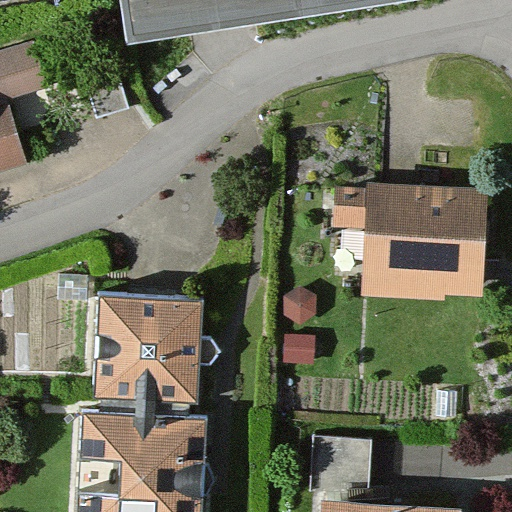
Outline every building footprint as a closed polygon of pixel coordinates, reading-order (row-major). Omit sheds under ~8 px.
[(119,0),(126,43),(410,0),(119,0)] [(42,91),(31,54),(0,62),(0,169),(26,162),(9,101),(42,91)] [(126,113),(110,59),(77,69),(94,123),(126,113)] [(482,308),(489,195),(369,188),(369,195),(334,193),(332,234),(369,236),(365,301),(482,308)] [(197,408),(203,306),(95,300),(89,402),(197,408)] [(311,326),(313,301),(285,300),(284,324),(311,326)] [(304,367),(305,342),(280,341),(279,367),(304,367)] [(199,511),(204,424),(79,417),(74,511),(199,511)] [(358,491),(360,446),(309,443),(307,488),(358,491)] [(464,511),(464,510),(325,503),(324,511),(464,511)]
